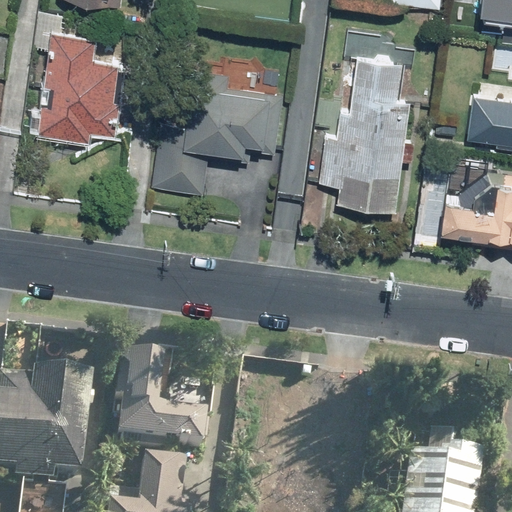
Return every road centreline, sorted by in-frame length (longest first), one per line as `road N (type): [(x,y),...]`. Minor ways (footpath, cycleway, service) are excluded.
road 1 (residential): [(511,331),(0,260)]
road 2 (unknown): [(0,246),(25,0)]
